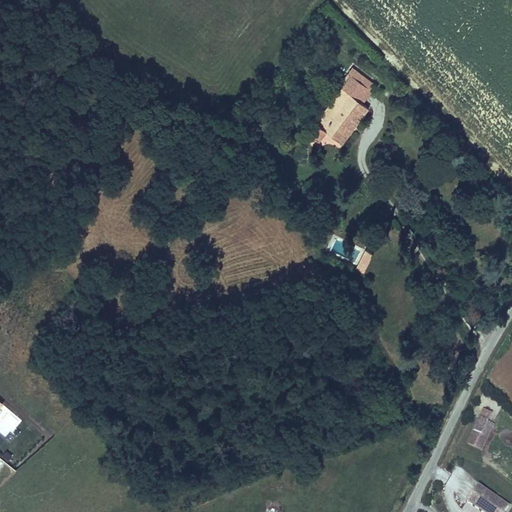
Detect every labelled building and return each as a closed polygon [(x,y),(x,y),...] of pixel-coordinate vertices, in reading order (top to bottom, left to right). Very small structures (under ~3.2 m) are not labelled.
[(329,136),(344,147),(369,113),(363,108),(372,97),(353,81),(351,83),(347,80),(342,87),(346,91),(310,137),(312,138),(320,146),(329,136)] [(317,150),(320,146),(312,138),(308,142),(317,150)] [(368,269),(375,272),(381,259),(373,256),(368,269)] [(364,275),(372,279),(375,272),(368,269),(364,275)] [(0,419),(10,407),(0,399),(0,419)] [(490,421),(493,414),(484,411),(481,418),(490,421)] [(11,428),(18,420),(11,413),(3,422),(11,428)] [(475,434),(482,439),(490,426),(482,422),(475,434)] [(476,449),(481,452),(494,429),(490,426),(482,439),(476,449)] [(469,445),(476,449),(482,439),(475,434),(469,445)] [(505,511),(510,506),(477,485),(466,502),(481,511),(505,511)]
